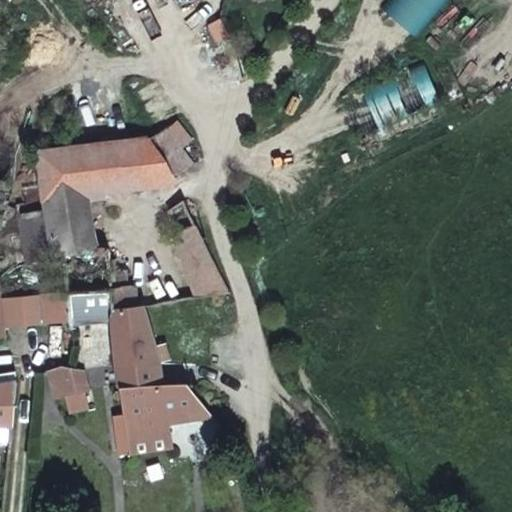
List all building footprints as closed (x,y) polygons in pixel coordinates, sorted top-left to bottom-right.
[(183,123),(178,116),(153,132),(173,130),(183,123)] [(148,132),(100,137),(74,141),(40,145),(54,250),(63,250),(67,282),(111,277),(105,230),(89,232),(83,186),(179,173),(169,153),(148,132)] [(201,215),(187,189),(176,201),(186,222),(201,215)] [(54,250),(46,192),(19,196),(26,254),(54,250)] [(201,215),(186,222),(196,241),(210,234),(201,215)] [(105,230),(111,277),(121,275),(115,229),(105,230)] [(121,275),(111,277),(112,287),(133,286),(131,274),(121,275)] [(112,287),(117,329),(121,357),(164,352),(147,286),(133,286),(112,287)] [(47,365),(54,389),(55,394),(65,392),(69,407),(88,403),(85,389),(88,386),(86,378),(83,365),(69,362),(66,359),(47,365)] [(16,363),(0,365),(0,432),(9,433),(10,415),(15,415),(18,375),(16,363)] [(170,371),(123,378),(126,411),(167,407),(213,402),(212,399),(205,389),(195,378),(189,374),(184,372),(178,371),(170,371)] [(171,440),(167,407),(126,411),(129,443),(171,440)]
